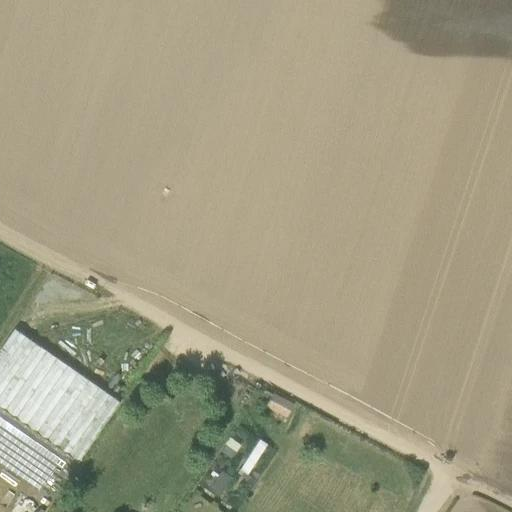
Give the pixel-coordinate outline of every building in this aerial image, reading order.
[(82,349),(74,361),(108,383),(116,371),(82,349)] [(68,376),(60,388),(94,410),(102,398),(68,376)] [(292,403),(274,394),(267,407),(286,417),(292,403)] [(45,396),(37,408),(71,431),(79,419),(45,396)] [(25,419),(17,431),(51,454),(59,441),(25,419)] [(17,449),(9,461),(43,484),(51,472),(17,449)] [(220,469),(209,488),(220,494),(231,476),(220,469)]
